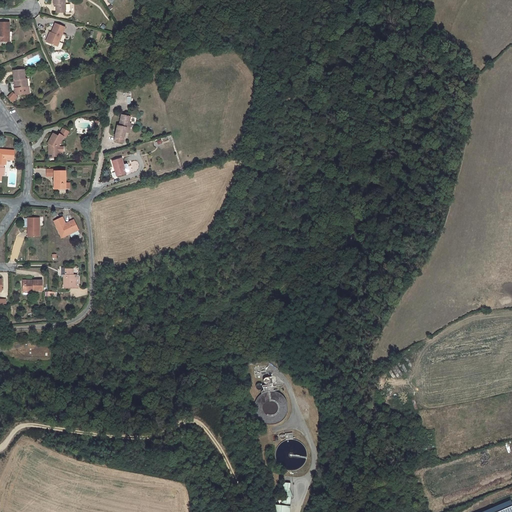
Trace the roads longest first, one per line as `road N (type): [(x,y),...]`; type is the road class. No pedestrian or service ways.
road 1 (track): [(242,511),(224,455),(188,419),(145,436),(26,424),(0,449)]
road 2 (residential): [(20,202),(84,212),(89,305),(69,322),(0,331)]
